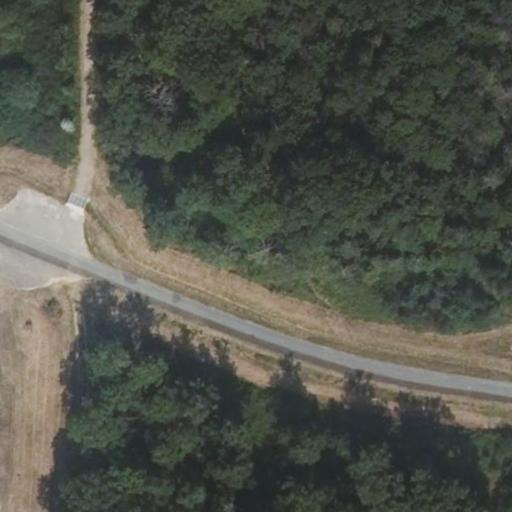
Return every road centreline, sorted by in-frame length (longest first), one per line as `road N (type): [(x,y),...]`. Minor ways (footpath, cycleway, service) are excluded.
road 1 (track): [(81,267),(90,0)]
road 2 (track): [(81,267),(69,511)]
